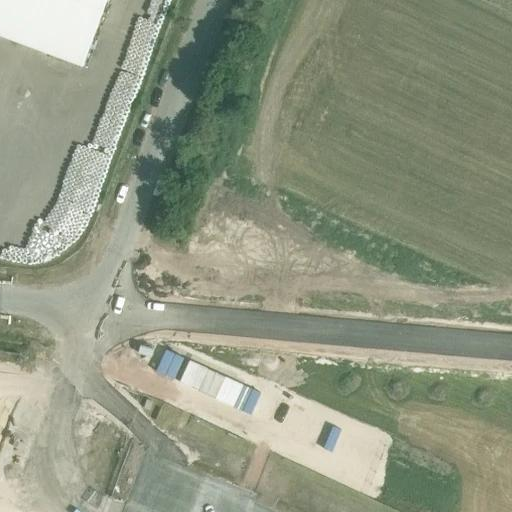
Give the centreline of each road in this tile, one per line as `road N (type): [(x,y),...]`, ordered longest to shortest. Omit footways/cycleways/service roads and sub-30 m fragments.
road 1 (residential): [(100,314),(511,355)]
road 2 (residential): [(100,314),(217,0)]
